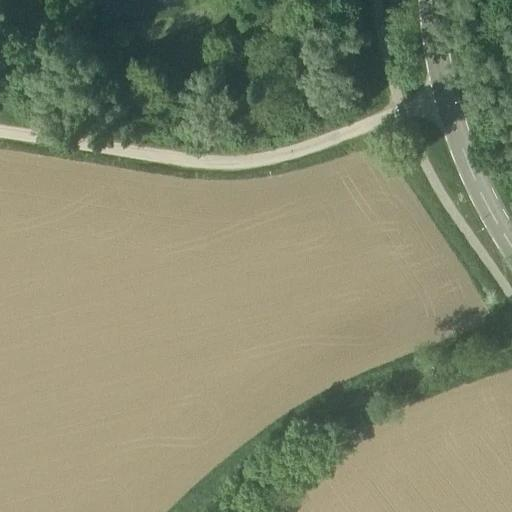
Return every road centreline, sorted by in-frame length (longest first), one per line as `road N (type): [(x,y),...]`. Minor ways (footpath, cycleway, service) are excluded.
road 1 (unclassified): [(446,97),(267,159),(198,162),(0,131)]
road 2 (secondary): [(511,244),(477,185),(446,97)]
